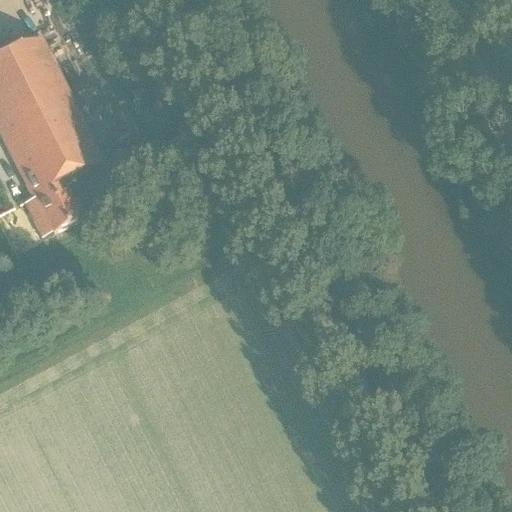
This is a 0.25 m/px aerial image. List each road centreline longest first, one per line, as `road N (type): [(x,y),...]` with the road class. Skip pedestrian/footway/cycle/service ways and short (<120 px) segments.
road 1 (unclassified): [(425,511),(166,0)]
road 2 (unclassified): [(511,131),(445,0)]
